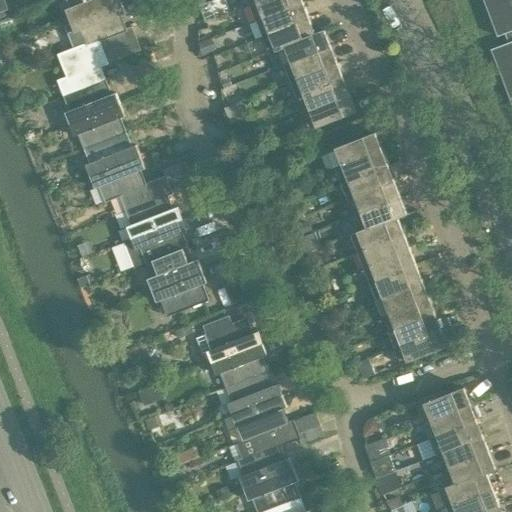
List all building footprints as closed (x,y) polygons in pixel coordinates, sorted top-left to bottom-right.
[(65,0),(69,8),(64,10),(68,21),(119,1),(119,0),(65,0)] [(260,0),(248,5),(254,21),(302,3),(300,0),(260,0)] [(511,0),(483,0),(497,37),(504,34),(508,44),(491,50),(511,104),(511,0)] [(78,31),(83,45),(108,36),(123,29),(119,16),(124,14),(119,1),(68,21),(73,33),(78,31)] [(205,23),(206,22),(214,19),(208,2),(198,6),(205,23)] [(254,21),(261,38),(308,20),(302,3),(254,21)] [(261,38),(267,54),(277,50),(314,35),(308,20),(261,38)] [(131,26),(123,29),(108,36),(112,47),(136,38),(131,26)] [(273,69),(282,65),(283,66),(330,47),(324,31),(314,35),(277,50),(267,54),(273,69)] [(58,81),(63,96),(103,81),(98,66),(117,59),(112,47),(108,36),(83,45),(57,55),(66,78),(58,81)] [(140,50),(136,38),(112,47),(117,59),(140,50)] [(283,66),(289,82),(337,63),(330,47),(283,66)] [(289,82),(295,98),(343,79),(337,63),(289,82)] [(295,98),(302,115),(349,96),(343,79),(295,98)] [(109,96),(103,81),(63,96),(69,111),(64,113),(69,125),(119,105),(115,94),(109,96)] [(356,113),(349,96),(302,115),(308,132),(356,113)] [(124,117),(119,105),(69,125),(73,137),(78,135),(84,149),(123,134),(118,119),(124,117)] [(129,149),(123,134),(84,149),(89,163),(84,165),(89,177),(140,157),(136,146),(129,149)] [(327,152),(334,169),(380,151),(374,134),(327,152)] [(334,169),(340,185),(387,167),(380,151),(334,169)] [(140,157),(89,177),(93,189),(99,187),(104,201),(119,195),(118,195),(145,185),(139,172),(144,170),(140,157)] [(184,162),(161,171),(164,177),(166,182),(189,173),(184,162)] [(340,185),(346,201),(393,182),(387,167),(340,185)] [(118,195),(119,195),(125,212),(193,186),(194,185),(189,173),(166,182),(164,177),(145,185),(118,195)] [(346,201),(352,217),(399,199),(393,182),(346,201)] [(125,227),(130,240),(181,220),(176,207),(170,209),(165,197),(193,186),(165,197),(125,212),(131,225),(125,227)] [(352,217),(358,232),(359,233),(397,218),(397,219),(406,216),(399,199),(352,217)] [(355,253),(403,234),(397,219),(397,218),(359,233),(358,232),(349,236),(355,253)] [(124,242),(135,268),(145,264),(186,248),(180,233),(186,231),(181,220),(130,240),(124,242)] [(355,253),(362,269),(410,251),(403,234),(355,253)] [(192,262),(186,248),(145,264),(150,278),(145,280),(150,292),(202,272),(197,260),(192,262)] [(362,269),(368,285),(416,266),(410,251),(362,269)] [(368,285),(374,300),(422,282),(416,266),(368,285)] [(207,284),(202,272),(150,292),(155,304),(160,302),(166,317),(206,300),(201,287),(207,284)] [(256,301),(246,278),(223,287),(233,310),(256,301)] [(374,300),(380,317),(428,299),(422,282),(374,300)] [(380,317),(387,333),(435,315),(428,299),(380,317)] [(387,333),(393,350),(441,331),(435,315),(387,333)] [(206,352),(211,364),(261,344),(257,333),(252,335),(246,320),(197,339),(203,354),(206,352)] [(441,331),(393,350),(400,367),(448,348),(441,331)] [(221,374),(226,388),(266,373),(261,358),(266,356),(261,344),(211,364),(215,376),(221,374)] [(227,405),(231,416),(282,397),(278,385),(272,387),(266,373),(226,388),(232,403),(227,405)] [(423,424),(470,405),(463,388),(417,407),(423,424)] [(242,427),(247,441),(287,426),(286,424),(281,411),(287,408),(282,397),(231,416),(236,429),(242,427)] [(423,424),(430,440),(476,422),(470,405),(423,424)] [(287,426),(247,441),(254,457),(279,448),(279,447),(298,439),(296,434),(320,425),(315,413),(286,424),(287,426)] [(430,440),(436,457),(482,438),(476,422),(430,440)] [(296,434),(301,446),(324,437),(320,425),(296,434)] [(436,457),(442,472),(488,454),(482,438),(436,457)] [(279,448),(254,457),(239,463),(245,477),(239,479),(244,491),(295,471),(290,459),(284,461),(279,448)] [(442,472),(447,487),(448,489),(486,473),(486,475),(495,471),(488,454),(442,472)] [(254,501),(258,511),(265,511),(299,499),(294,485),(299,482),(295,471),(244,491),(248,503),(254,501)] [(445,508),(492,490),(486,475),(486,473),(448,489),(447,487),(438,491),(445,508)] [(445,508),(446,511),(482,511),(498,506),(492,490),(445,508)] [(310,511),(308,511),(304,511),(299,499),(265,511),(310,511)]
